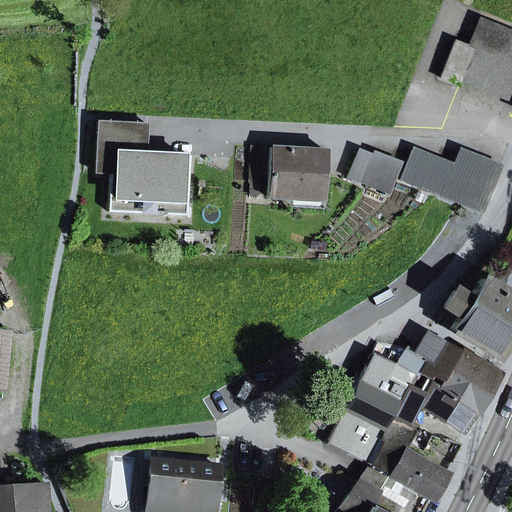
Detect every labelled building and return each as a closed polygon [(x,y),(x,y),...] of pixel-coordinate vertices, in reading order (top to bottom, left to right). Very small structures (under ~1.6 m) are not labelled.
[(511,32),(479,19),(468,47),(474,50),(476,44),(511,58),(511,32)] [(440,78),(460,86),(462,80),(474,50),(468,47),(455,42),(440,78)] [(511,85),(511,58),(476,44),(474,50),(462,80),(507,97),(511,85)] [(189,156),(145,154),(147,124),(97,122),(94,173),(109,174),(107,212),(134,214),(134,201),(160,202),(160,215),(186,216),(189,156)] [(292,193),(323,195),(326,151),(269,148),(266,198),(291,199),(292,193)] [(482,213),(500,168),(458,152),(452,167),(411,151),(399,181),(482,213)] [(357,152),(346,178),(388,194),(400,165),(372,155),(370,158),(357,152)] [(134,201),(134,214),(160,215),(160,202),(134,201)] [(450,329),(496,357),(511,330),(511,298),(480,279),(468,299),(454,291),(443,308),(458,317),(450,329)] [(415,353),(426,359),(431,361),(442,343),(425,334),(415,353)] [(453,342),(446,338),(442,343),(431,361),(484,396),(496,376),(449,348),(453,342)] [(407,387),(409,388),(419,372),(426,359),(415,353),(407,348),(390,374),(389,375),(407,387)] [(453,400),(473,413),(484,396),(431,361),(426,359),(419,372),(428,378),(431,374),(441,381),(436,388),(454,399),(453,400)] [(398,405),(407,387),(389,375),(390,374),(371,365),(360,386),(394,403),(398,405)] [(357,385),(344,411),(381,429),(394,403),(360,386),(357,385)] [(423,410),(460,433),(473,413),(453,400),(454,399),(436,388),(431,385),(425,396),(429,399),(423,410)] [(409,388),(407,387),(398,405),(389,422),(405,431),(414,408),(422,395),(409,388)] [(399,451),(410,434),(405,431),(389,422),(378,442),(381,444),(371,464),(369,464),(387,475),(428,502),(444,476),(399,451)] [(212,511),(217,468),(151,461),(146,511),(212,511)] [(391,511),(395,505),(376,494),(387,475),(369,464),(334,511),(391,511)] [(0,511),(45,511),(44,485),(0,487),(0,511)]
